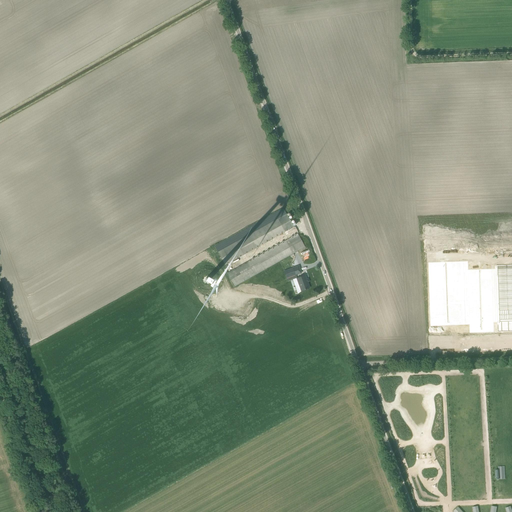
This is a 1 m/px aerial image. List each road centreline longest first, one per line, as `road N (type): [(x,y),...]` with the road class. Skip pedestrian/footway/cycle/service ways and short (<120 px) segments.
road 1 (unclassified): [(359,363),(227,0)]
road 2 (unclassified): [(413,511),(359,363)]
road 3 (track): [(511,54),(413,57),(411,0)]
road 4 (unclassified): [(359,363),(511,358)]
